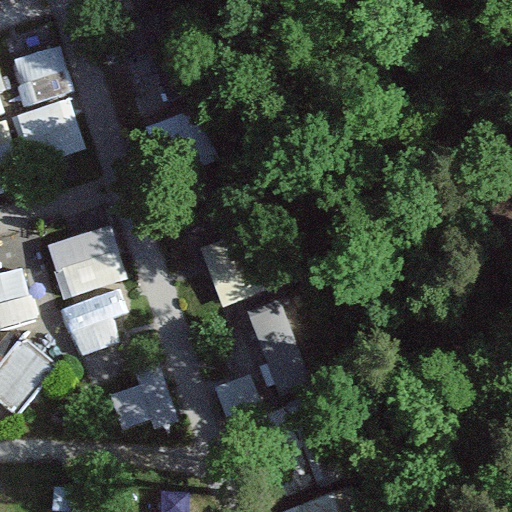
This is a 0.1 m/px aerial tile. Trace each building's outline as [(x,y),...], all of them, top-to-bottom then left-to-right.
[(28,59),(40,96),(67,87),(56,50),(28,59)] [(0,121),(0,186),(30,178),(12,117),(0,121)] [(71,298),(135,279),(118,222),(54,240),(71,298)] [(0,328),(45,311),(24,260),(0,269),(0,328)] [(0,366),(0,393),(21,411),(65,360),(31,330),(0,366)]
